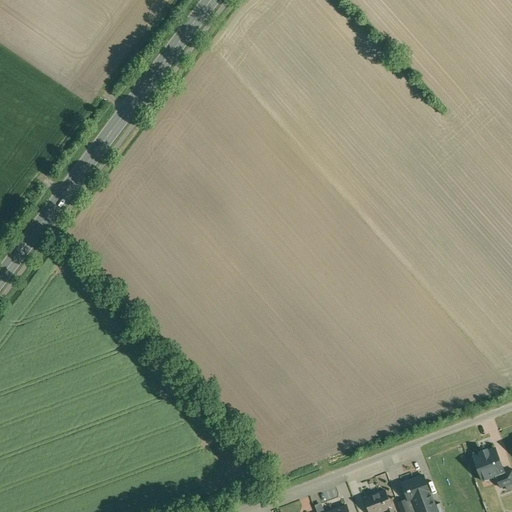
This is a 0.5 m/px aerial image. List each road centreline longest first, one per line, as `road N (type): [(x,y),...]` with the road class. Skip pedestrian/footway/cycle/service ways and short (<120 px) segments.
road 1 (primary): [(0,279),(211,0)]
road 2 (unclassified): [(511,411),(244,511)]
